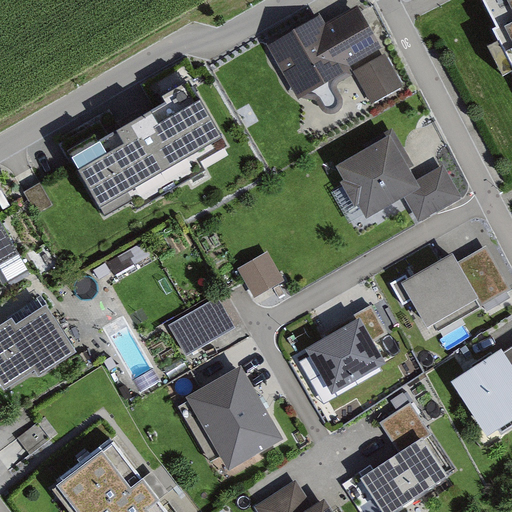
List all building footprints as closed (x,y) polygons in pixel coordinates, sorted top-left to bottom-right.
[(511,0),(478,0),(496,34),(491,36),(511,77),(511,0)] [(322,20),(267,48),(299,103),(302,101),(314,102),(317,104),(318,106),(320,110),(323,114),(326,116),(331,117),(337,116),(341,113),(343,107),(343,102),(341,97),(339,93),(338,90),(339,87),(341,84),(353,78),(350,73),(352,71),(351,69),(383,51),(359,9),(326,27),(322,20)] [(404,89),(386,56),(354,73),(372,106),(404,89)] [(108,133),(67,157),(105,223),(132,207),(137,216),(208,175),(203,166),(230,151),(192,85),(162,102),(164,105),(110,136),(108,133)] [(390,140),(336,171),(344,185),(341,187),(356,213),(360,210),(367,223),(406,200),(420,224),(462,200),(444,170),(416,186),(390,140)] [(28,189),(35,210),(56,203),(49,182),(28,189)] [(0,224),(0,268),(19,258),(0,224)] [(411,281),(407,275),(389,285),(403,309),(411,304),(428,333),(437,328),(440,333),(484,308),(488,314),(511,300),(508,295),(511,292),(511,290),(487,248),(458,264),(454,257),(411,281)] [(268,254),(238,271),(254,301),(284,284),(268,254)] [(41,299),(31,305),(38,316),(48,309),(41,299)] [(233,328),(218,301),(173,327),(189,353),(233,328)] [(10,324),(0,330),(0,388),(1,390),(5,396),(35,377),(39,383),(79,358),(48,309),(38,316),(31,305),(8,320),(10,324)] [(381,364),(357,322),(308,350),(332,391),(381,364)] [(502,354),(453,386),(488,442),(511,426),(511,351),(504,357),(502,354)] [(282,440),(242,371),(193,399),(232,468),(282,440)] [(432,439),(411,406),(381,426),(401,457),(361,483),(380,511),(404,511),(450,482),(424,444),(432,439)] [(166,511),(114,444),(52,491),(68,511),(166,511)] [(311,511),(294,485),(257,509),(258,511),(327,511),(323,505),(311,511)]
